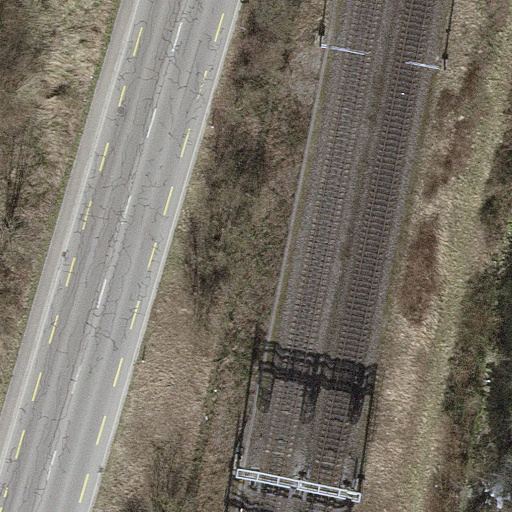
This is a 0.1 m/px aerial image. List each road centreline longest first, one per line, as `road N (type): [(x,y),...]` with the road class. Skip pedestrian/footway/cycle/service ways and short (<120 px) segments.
road 1 (primary): [(39,511),(189,0)]
road 2 (track): [(420,511),(511,40)]
